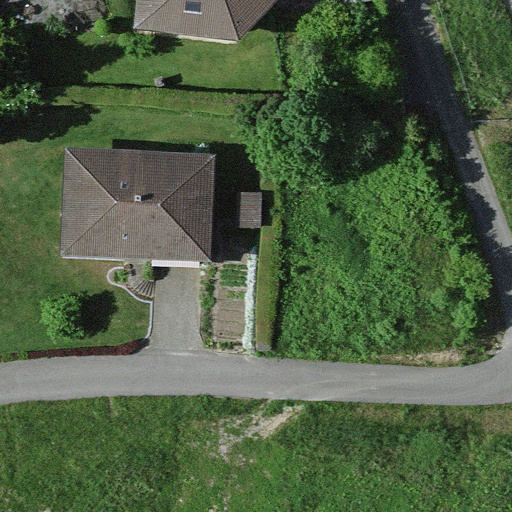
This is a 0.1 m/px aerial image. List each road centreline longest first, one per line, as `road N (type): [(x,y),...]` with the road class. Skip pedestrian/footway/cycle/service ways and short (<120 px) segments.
road 1 (residential): [(511,369),(492,377),(182,371),(0,381)]
road 2 (residential): [(419,0),(511,291)]
